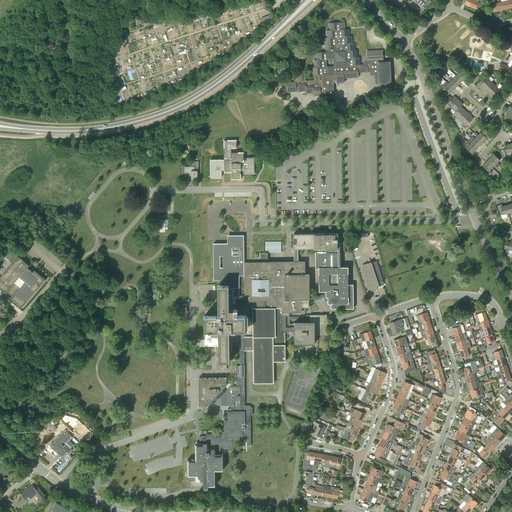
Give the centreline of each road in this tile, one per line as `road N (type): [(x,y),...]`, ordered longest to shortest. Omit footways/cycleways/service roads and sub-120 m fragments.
road 1 (tertiary): [(309,0),(230,73),(181,105),(87,130),(14,127)]
road 2 (tertiary): [(511,291),(476,224),(402,40)]
road 3 (residential): [(413,511),(458,393),(431,298)]
road 4 (residential): [(361,457),(394,374),(375,315)]
